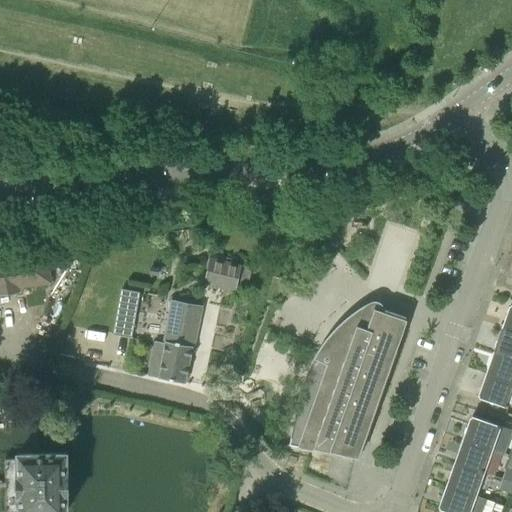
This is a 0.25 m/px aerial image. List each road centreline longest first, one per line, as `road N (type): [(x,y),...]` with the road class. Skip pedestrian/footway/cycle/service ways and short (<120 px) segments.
road 1 (residential): [(0,196),(362,159),(459,110)]
road 2 (track): [(449,117),(309,111),(0,51)]
road 3 (residential): [(391,511),(502,178),(459,110)]
road 4 (residential): [(346,511),(273,480),(248,437),(207,400),(0,357)]
